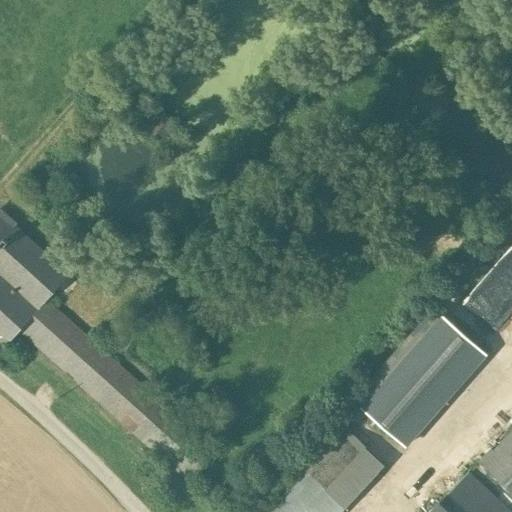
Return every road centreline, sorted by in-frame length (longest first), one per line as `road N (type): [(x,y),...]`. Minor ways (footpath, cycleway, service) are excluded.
road 1 (track): [(0,186),(166,0)]
road 2 (unclassified): [(0,379),(141,511)]
